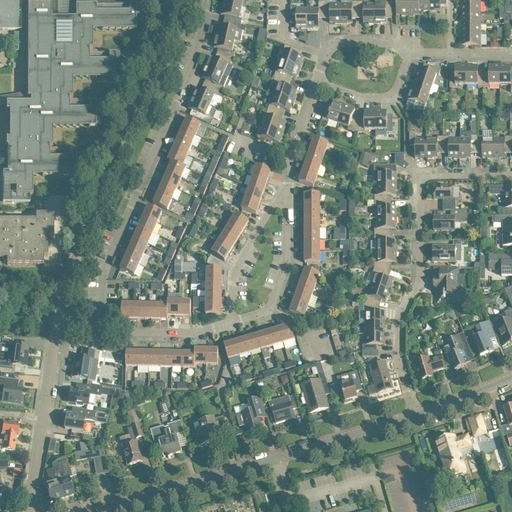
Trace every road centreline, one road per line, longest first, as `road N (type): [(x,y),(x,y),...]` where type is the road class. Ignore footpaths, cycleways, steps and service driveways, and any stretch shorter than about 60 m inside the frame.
road 1 (residential): [(55,331),(171,0)]
road 2 (residential): [(99,331),(109,252),(171,111),(206,0)]
road 3 (tertiary): [(93,511),(413,416)]
road 4 (residential): [(413,416),(396,349),(418,274),(419,185),(426,178),(511,176)]
road 5 (residential): [(29,511),(55,331)]
road 6 (residential): [(231,323),(233,272),(273,204),(288,196)]
road 7 (residential): [(231,323),(187,334),(99,331)]
road 8 (residential): [(318,82),(362,98),(391,95),(409,51)]
